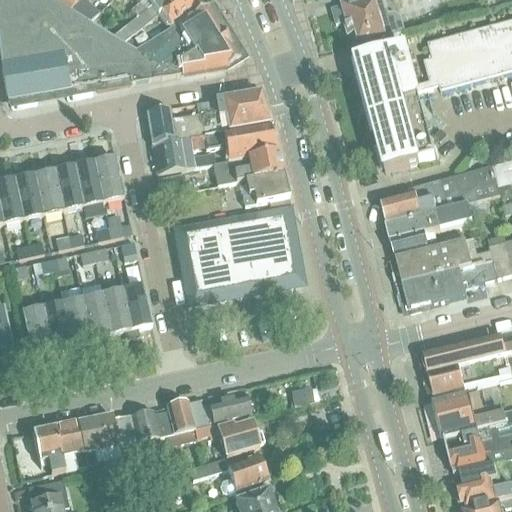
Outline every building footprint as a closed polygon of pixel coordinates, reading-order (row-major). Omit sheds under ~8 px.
[(0,0),(0,56),(2,70),(7,104),(71,93),(71,92),(96,88),(97,95),(130,88),(224,72),(236,65),(238,59),(207,10),(136,57),(121,48),(122,47),(112,41),(111,41),(85,26),(69,16),(70,15),(47,1),(44,4),(42,2),(38,0),(0,0)] [(48,0),(47,1),(70,15),(82,0),(48,0)] [(133,24),(112,41),(122,47),(158,20),(167,32),(183,22),(181,19),(192,11),(194,13),(198,13),(203,10),(203,6),(200,3),(194,3),(192,0),(164,0),(151,10),(133,24)] [(128,17),(133,24),(151,10),(164,0),(141,0),(136,4),(139,8),(128,17)] [(388,14),(383,0),(379,0),(374,2),(373,0),(342,9),(342,10),(332,13),(336,29),(344,26),(348,40),(356,38),(360,49),(405,36),(402,23),(400,20),(397,18),(394,17),(391,17),(384,19),(383,15),(388,14)] [(436,86),(416,91),(418,98),(451,89),(452,93),(511,76),(511,19),(432,41),(438,63),(431,65),(436,86)] [(418,98),(416,91),(407,57),(407,54),(356,68),(385,177),(420,168),(420,167),(435,163),(418,98)] [(197,109),(200,120),(172,124),(171,115),(147,119),(153,151),(229,136),(268,129),(260,103),(255,98),(197,109)] [(214,169),(228,167),(274,158),(268,129),(229,136),(153,151),(158,180),(195,172),(214,169)] [(218,191),(239,187),(282,179),(278,157),(274,158),(228,167),(214,169),(218,191)] [(99,158),(92,159),(102,207),(123,202),(115,163),(101,166),(99,158)] [(87,169),(74,172),(83,211),(102,207),(92,159),(85,161),(87,169)] [(511,188),(511,165),(492,171),(498,192),(511,188)] [(59,166),(52,168),(63,216),(83,211),(74,172),(61,175),(59,166)] [(47,178),(34,181),(43,220),(63,216),(52,168),(45,169),(47,178)] [(498,192),(492,171),(413,192),(414,197),(381,206),(387,229),(436,217),(468,209),(500,201),(498,192)] [(19,175),(12,177),(23,225),(43,220),(34,181),(21,184),(19,175)] [(7,187),(0,188),(0,217),(2,229),(23,225),(12,177),(6,178),(7,187)] [(282,179),(239,187),(244,212),(287,204),(282,179)] [(158,184),(160,199),(186,195),(184,180),(158,184)] [(511,244),(507,246),(511,267),(511,208),(503,211),(505,221),(510,219),(511,227),(511,244)] [(387,229),(391,245),(425,237),(440,233),(472,226),(468,209),(436,217),(387,229)] [(188,298),(190,305),(190,309),(199,307),(205,311),(209,305),(217,304),(222,307),(225,302),(233,301),(238,304),(242,299),(250,298),(256,301),(260,296),(268,295),(274,298),(277,293),(285,291),(291,295),(297,287),(302,278),(297,276),(296,266),(299,260),(294,256),(293,248),(296,243),(291,239),(289,231),(293,226),(288,222),(287,219),(290,213),(271,216),(174,235),(185,296),(188,298)] [(106,222),(108,233),(110,244),(131,239),(129,228),(120,229),(118,220),(106,222)] [(110,244),(108,233),(95,236),(97,247),(110,244)] [(391,245),(396,263),(466,245),(463,236),(431,244),(431,247),(427,248),(425,237),(391,245)] [(81,238),(68,241),(71,253),(83,250),(81,238)] [(511,279),(511,267),(507,246),(506,246),(505,239),(488,244),(489,250),(487,251),(488,255),(476,258),(473,244),(466,245),(396,263),(403,289),(460,274),(492,266),(497,284),(511,279)] [(71,253),(68,241),(56,244),(58,255),(71,253)] [(42,247),(28,250),(31,262),(44,259),(42,247)] [(136,258),(133,247),(120,250),(122,261),(136,258)] [(31,262),(28,250),(16,252),(18,265),(31,262)] [(105,253),(93,256),(95,267),(108,265),(105,253)] [(95,267),(93,256),(80,258),(82,270),(95,267)] [(65,262),(52,264),(55,276),(68,274),(65,262)] [(55,276),(52,264),(40,266),(42,279),(55,276)] [(460,274),(403,289),(409,314),(466,300),(464,292),(497,284),(492,266),(460,274)] [(27,282),(25,271),(12,274),(14,285),(27,282)] [(143,291),(123,296),(133,343),(140,342),(138,334),(152,330),(143,291)] [(123,296),(102,300),(111,339),(124,337),(126,345),(133,343),(123,296)] [(102,300),(82,305),(93,352),(100,351),(98,342),(111,339),(102,300)] [(82,305),(62,309),(71,348),(84,345),(86,354),(93,352),(82,305)] [(62,309),(42,313),(53,361),(60,360),(58,351),(71,348),(62,309)] [(53,361),(42,313),(22,318),(30,357),(44,354),(46,363),(53,361)] [(4,314),(0,314),(0,364),(0,363),(0,355),(12,353),(4,314)] [(436,401),(500,387),(511,383),(511,352),(505,354),(502,340),(424,359),(421,363),(430,398),(436,401)] [(227,398),(208,402),(210,410),(214,430),(217,429),(249,421),(242,394),(227,398)] [(443,445),(447,444),(511,426),(511,414),(482,422),(481,417),(475,419),(470,398),(433,407),(439,430),(443,445)] [(200,405),(189,408),(191,420),(195,434),(214,430),(210,410),(201,412),(200,405)] [(189,408),(167,413),(174,440),(178,439),(195,434),(191,420),(189,408)] [(167,413),(113,426),(118,450),(119,452),(165,442),(174,440),(167,413)] [(112,421),(77,428),(86,471),(95,469),(92,456),(119,451),(118,450),(113,426),(112,421)] [(456,479),(462,477),(495,468),(511,463),(511,426),(447,444),(456,479)] [(77,428),(55,433),(61,462),(73,459),(76,473),(86,471),(77,428)] [(174,440),(165,442),(168,453),(210,444),(211,448),(220,445),(225,466),(259,456),(257,450),(264,449),(260,435),(253,437),(251,428),(233,433),(232,430),(218,433),(217,429),(214,430),(195,434),(178,439),(174,440)] [(55,433),(33,438),(40,467),(47,465),(50,479),(65,476),(61,462),(55,433)] [(224,466),(193,475),(197,485),(227,474),(230,484),(222,486),(219,492),(222,498),(227,501),(235,498),(238,497),(257,490),(258,490),(267,487),(258,462),(239,469),(237,464),(225,468),(224,466)] [(465,506),(467,511),(472,511),(511,501),(511,487),(494,492),(492,483),(498,481),(495,468),(462,477),(466,490),(459,492),(460,495),(457,496),(460,507),(465,506)] [(63,487),(29,495),(32,509),(32,511),(60,511),(59,503),(66,501),(63,487)] [(273,511),(275,508),(273,501),(268,499),(267,495),(261,497),(258,490),(257,490),(238,497),(241,505),(234,507),(235,511),(273,511)] [(511,501),(472,511),(499,511),(499,510),(505,509),(505,511),(508,511),(511,511),(511,501)]
